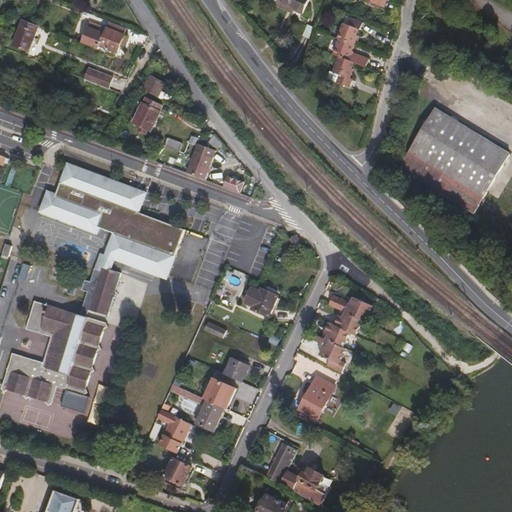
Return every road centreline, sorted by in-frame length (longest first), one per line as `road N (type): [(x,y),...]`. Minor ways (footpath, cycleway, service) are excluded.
road 1 (residential): [(314,229),(0,114)]
road 2 (residential): [(214,511),(331,267),(314,229)]
road 3 (residential): [(314,229),(205,106),(137,0)]
road 4 (residential): [(353,176),(260,76),(206,0)]
road 5 (residential): [(507,323),(353,176)]
road 6 (residential): [(0,452),(188,511)]
road 7 (residential): [(353,176),(380,131),(412,0)]
